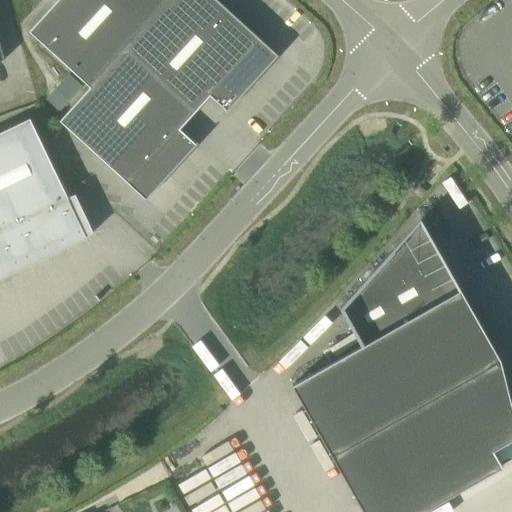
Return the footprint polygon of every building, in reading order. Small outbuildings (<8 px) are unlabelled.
[(57,0),(29,31),(91,86),(125,48),(168,0),(57,0)] [(168,0),(125,48),(195,112),(210,95),(226,109),(225,111),(226,112),(278,55),(277,54),(274,57),(260,40),(261,39),(218,0),(168,0)] [(195,112),(125,48),(91,86),(60,120),(145,198),(144,200),(145,201),(198,143),(197,141),(195,143),(179,128),(195,112)] [(75,194),(68,197),(30,118),(0,132),(0,279),(10,275),(9,272),(93,232),(75,194)] [(461,293),(420,220),(394,249),(393,248),(340,307),(362,345),(292,384),(364,511),(420,511),(503,466),(493,449),(511,438),(511,404),(501,359),(463,292),(461,293)]
